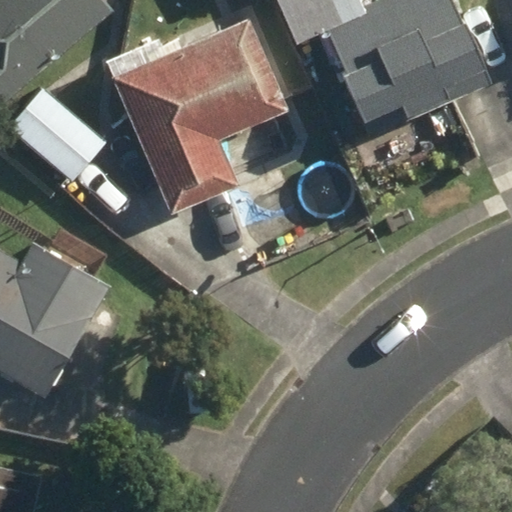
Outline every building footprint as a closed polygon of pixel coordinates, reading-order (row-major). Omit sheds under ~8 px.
[(0,0),(0,99),(102,14),(89,0),(0,0)] [(340,72),(363,122),(401,105),(407,117),(451,97),(446,85),(488,67),(467,19),(461,20),(451,0),(386,0),(327,27),(345,69),(340,72)] [(113,78),(171,212),(238,184),(219,139),(287,111),(248,20),(113,78)] [(57,169),(119,223),(153,182),(91,130),(57,169)] [(0,369),(41,395),(108,285),(33,240),(21,260),(0,247),(0,369)] [(0,511),(32,511),(41,476),(0,467),(0,511)]
